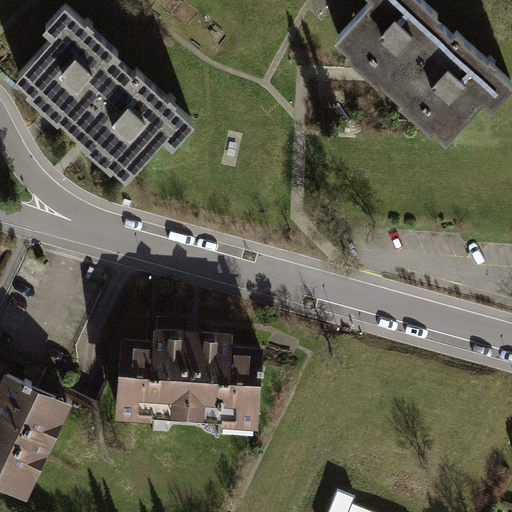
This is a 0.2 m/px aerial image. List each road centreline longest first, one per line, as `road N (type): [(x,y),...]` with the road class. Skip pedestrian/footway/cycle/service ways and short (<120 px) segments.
road 1 (residential): [(79,222),(511,339)]
road 2 (residential): [(79,222),(0,129)]
